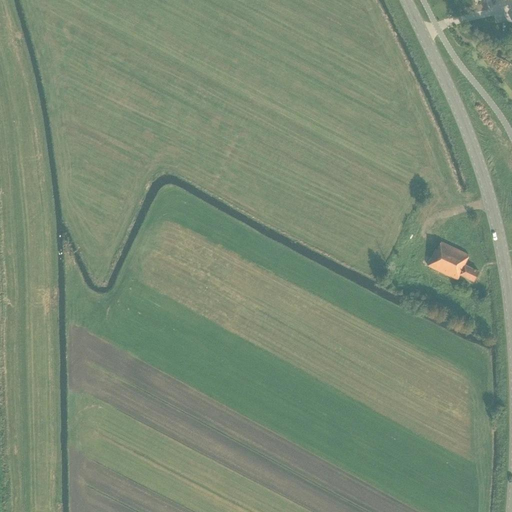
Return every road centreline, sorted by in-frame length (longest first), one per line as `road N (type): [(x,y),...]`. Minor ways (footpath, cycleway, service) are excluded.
road 1 (secondary): [(508,300),(482,175),(422,34)]
road 2 (residential): [(511,143),(437,28),(422,34)]
